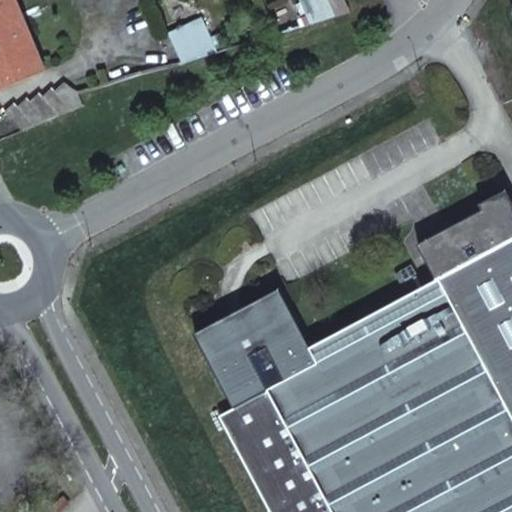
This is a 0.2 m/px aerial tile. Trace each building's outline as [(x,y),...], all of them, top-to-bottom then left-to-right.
[(16,0),(0,0),(0,88),(45,69),(16,0)] [(183,63),(215,53),(203,23),(170,34),(183,63)] [(15,103),(5,112),(22,131),(85,105),(79,93),(65,83),(56,91),(52,88),(43,96),(40,93),(31,101),(27,98),(18,107),(15,103)] [(271,511),(511,511),(511,223),(511,222),(511,208),(503,192),(476,207),(479,213),(449,228),(442,250),(421,244),(414,247),(433,282),(312,347),(280,289),(195,334),(242,421),(227,429),(271,511)] [(421,244),(442,250),(449,228),(421,244)]
